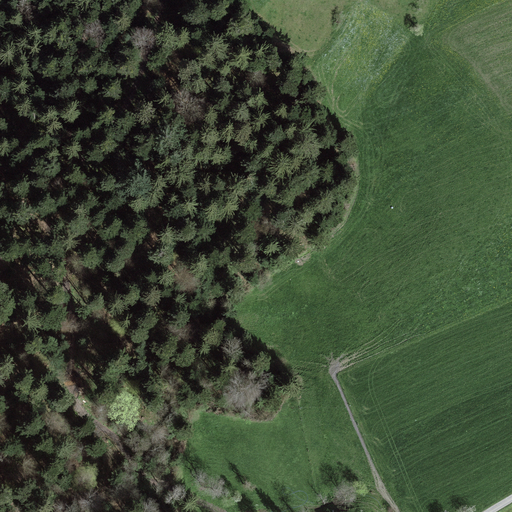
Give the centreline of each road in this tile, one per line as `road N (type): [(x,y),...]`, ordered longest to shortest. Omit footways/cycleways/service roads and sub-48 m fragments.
road 1 (track): [(0,214),(13,208),(51,234),(71,305),(77,406),(149,478),(219,511)]
road 2 (track): [(161,0),(137,89),(52,189),(51,234)]
